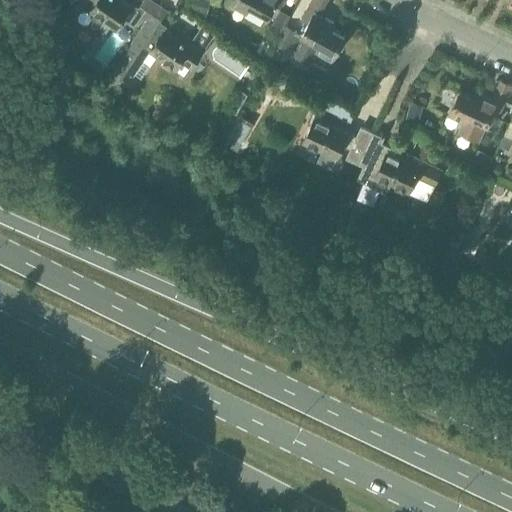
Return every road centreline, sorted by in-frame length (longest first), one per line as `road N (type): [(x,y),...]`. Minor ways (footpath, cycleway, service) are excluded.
road 1 (primary): [(511,497),(0,249)]
road 2 (primary): [(511,437),(0,215)]
road 3 (primary): [(0,295),(447,511)]
road 4 (primary): [(0,345),(322,511)]
road 5 (unclassified): [(209,511),(0,402)]
road 6 (residential): [(511,60),(391,0)]
